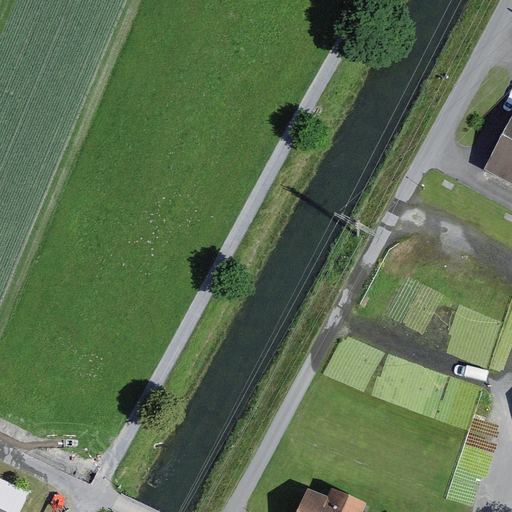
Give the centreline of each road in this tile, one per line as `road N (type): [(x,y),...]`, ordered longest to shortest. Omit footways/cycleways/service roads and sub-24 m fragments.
road 1 (track): [(370,0),(89,511)]
road 2 (unclassified): [(511,7),(412,205),(239,511)]
road 3 (residential): [(0,444),(140,511)]
